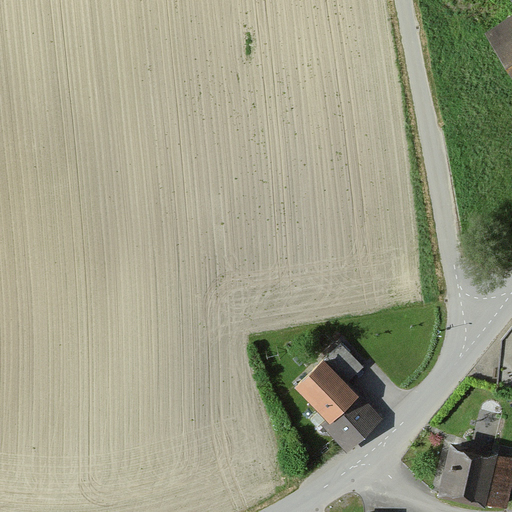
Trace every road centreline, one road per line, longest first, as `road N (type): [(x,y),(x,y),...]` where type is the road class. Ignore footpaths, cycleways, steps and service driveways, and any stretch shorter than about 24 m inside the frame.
road 1 (tertiary): [(475,321),(453,261),(404,0)]
road 2 (tertiary): [(475,321),(459,354),(405,419),(285,511)]
